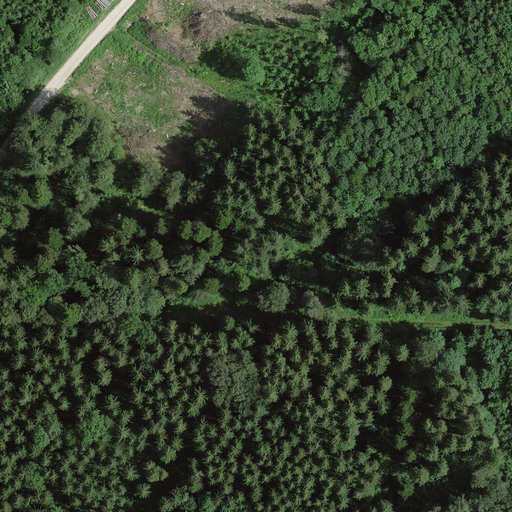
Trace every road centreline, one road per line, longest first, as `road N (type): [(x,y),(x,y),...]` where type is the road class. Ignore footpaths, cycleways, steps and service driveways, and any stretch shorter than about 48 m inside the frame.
road 1 (track): [(0,322),(214,313),(511,325)]
road 2 (track): [(126,0),(0,160)]
